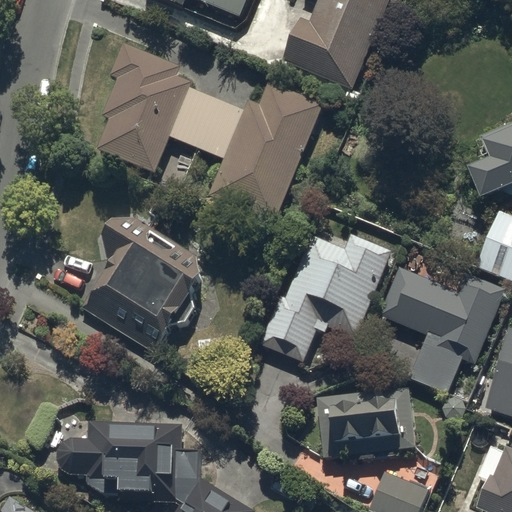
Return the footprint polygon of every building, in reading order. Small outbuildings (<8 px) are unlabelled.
[(149,0),(186,15),(190,4),(245,26),(255,0),(149,0)] [(305,0),(320,6),(310,31),(301,27),(283,72),(355,100),(394,0),(305,0)] [(182,74),(122,51),(109,83),(119,87),(103,126),(109,128),(97,157),(156,181),(170,147),(225,169),(211,205),(277,232),(324,114),(267,91),(258,114),(247,110),(245,117),(192,96),(194,91),(178,85),(182,74)] [(511,122),(482,135),(490,156),(467,165),(479,196),(498,189),(511,195),(511,122)] [(511,216),(498,211),(475,266),(511,280),(511,216)] [(198,263),(134,225),(114,236),(106,252),(111,270),(84,312),(155,357),(164,352),(203,287),(198,263)] [(360,345),(395,258),(349,240),(343,254),(307,239),(262,351),(306,369),(319,338),(328,341),(331,333),(360,345)] [(454,297),(400,275),(380,323),(429,343),(411,386),(451,402),(466,365),(478,370),(507,299),(461,280),(454,297)] [(511,338),(509,337),(484,418),(511,426),(511,338)] [(412,398),(318,404),(323,465),(353,462),(354,470),(397,467),(396,460),(417,458),(412,398)] [(182,433),(90,431),(88,450),(76,449),(75,449),(74,449),(71,449),(69,450),(68,450),(66,451),(65,452),(64,453),(63,453),(61,455),(60,456),(59,457),(59,458),(58,460),(58,461),(57,463),(57,464),(57,466),(57,467),(57,469),(57,471),(57,472),(58,474),(59,475),(59,476),(60,478),(61,479),(62,480),(64,481),(65,482),(66,483),(68,483),(69,484),(71,484),(72,484),(74,485),(75,485),(77,485),(78,484),(106,504),(114,504),(114,511),(172,511),(243,511),(201,487),(201,460),(181,460),(182,433)] [(511,511),(511,467),(508,466),(488,511),(511,511)] [(424,511),(430,499),(386,480),(372,511),(424,511)]
